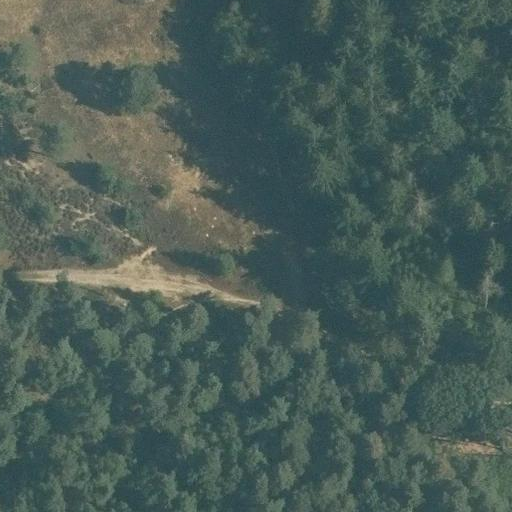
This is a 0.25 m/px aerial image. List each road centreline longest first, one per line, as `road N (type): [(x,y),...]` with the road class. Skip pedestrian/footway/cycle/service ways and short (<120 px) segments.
road 1 (track): [(0,277),(126,279),(306,332),(429,386),(511,399)]
road 2 (track): [(308,0),(282,143),(350,317),(349,351),(289,394)]
